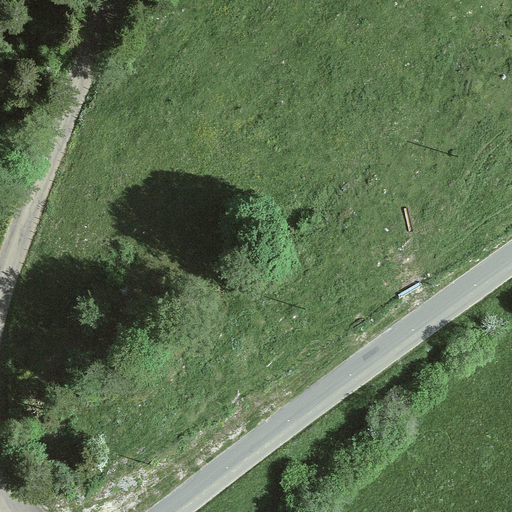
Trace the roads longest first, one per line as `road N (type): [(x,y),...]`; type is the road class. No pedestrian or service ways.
road 1 (tertiary): [(511,255),(170,511)]
road 2 (unclassified): [(0,301),(117,0)]
